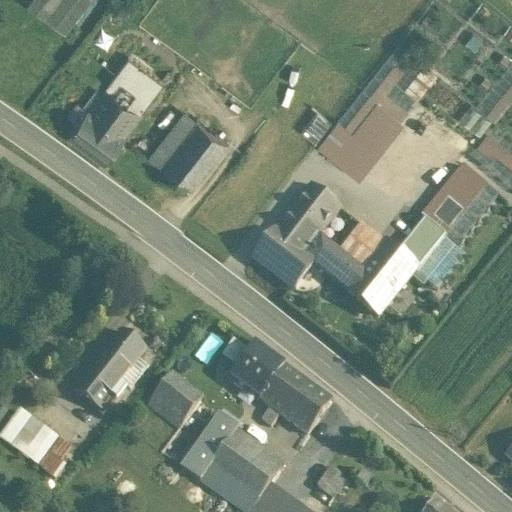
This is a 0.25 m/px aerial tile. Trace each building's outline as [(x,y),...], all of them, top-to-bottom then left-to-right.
[(66,32),(87,0),(26,0),(24,3),(66,32)] [(128,57),(103,91),(68,137),(104,164),(123,139),(123,138),(122,137),(162,83),(128,57)] [(353,133),(333,158),(356,176),(400,119),(378,101),(353,133)] [(471,103),(460,117),(479,133),(490,119),(471,103)] [(337,120),(318,145),(333,158),(353,133),(337,120)] [(196,121),(159,169),(190,191),(226,143),(196,121)] [(511,173),(511,134),(494,122),(475,147),(511,173)] [(415,272),(409,279),(424,291),(500,197),(462,167),(420,218),(424,221),(425,220),(444,237),(415,272)] [(339,211),(309,188),(273,233),(308,262),(346,293),(384,247),(361,228),(338,256),(329,249),(338,238),(325,228),(339,211)] [(500,197),(424,291),(436,301),(511,207),(500,197)] [(424,221),(397,257),(415,272),(444,237),(425,220),(424,221)] [(308,262),(273,233),(253,259),(291,288),(302,273),(300,272),(308,262)] [(384,247),(346,293),(377,318),(409,279),(415,272),(397,257),(384,247)] [(121,333),(96,365),(120,385),(121,384),(146,352),(121,333)] [(197,355),(207,361),(221,341),(212,334),(197,355)] [(283,368),(255,347),(254,346),(230,380),(231,381),(232,380),(260,400),(283,368)] [(120,385),(96,365),(74,393),(105,417),(127,389),(121,384),(120,385)] [(330,402),(283,368),(260,400),(270,408),(280,415),(307,435),(330,402)] [(203,398),(172,374),(147,407),(178,431),(203,398)] [(280,415),(270,408),(261,420),(270,427),(280,415)] [(250,511),(257,503),(209,469),(236,430),(220,419),(183,470),(240,511),(250,511)] [(29,420),(9,445),(31,462),(51,436),(29,420)] [(236,430),(209,469),(257,503),(269,487),(285,466),(236,430)] [(51,436),(31,462),(41,469),(48,460),(58,467),(70,451),(51,436)] [(347,480),(330,468),(317,486),(318,487),(334,498),(347,480)] [(304,511),(269,487),(257,503),(250,511),(304,511)] [(448,511),(434,500),(424,511),(448,511)]
